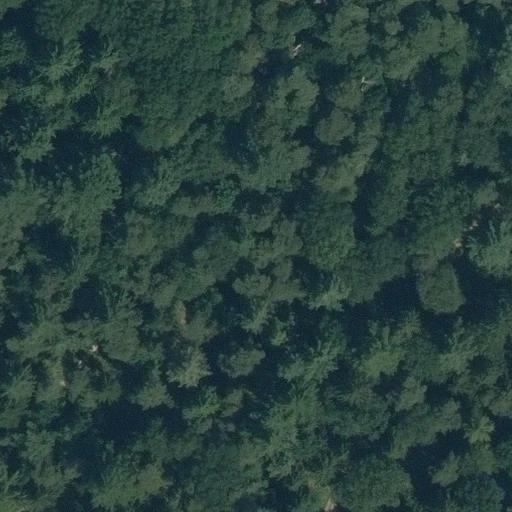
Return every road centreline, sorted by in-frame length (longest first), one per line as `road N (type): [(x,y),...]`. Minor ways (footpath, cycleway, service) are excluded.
road 1 (track): [(511,198),(438,279),(324,511)]
road 2 (track): [(190,511),(171,377),(220,232)]
road 3 (track): [(220,232),(249,143),(254,61),(247,0)]
